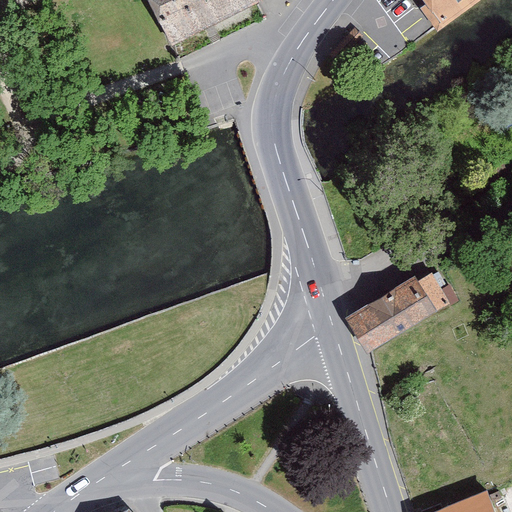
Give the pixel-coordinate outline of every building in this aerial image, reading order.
[(147,0),(179,60),(270,12),(264,3),(268,0),(147,0)] [(427,0),(445,25),(480,0),(427,0)] [(431,269),(352,321),(374,353),(453,301),(431,269)] [(504,511),(495,488),(434,511),(504,511)] [(145,511),(132,496),(113,511),(145,511)]
